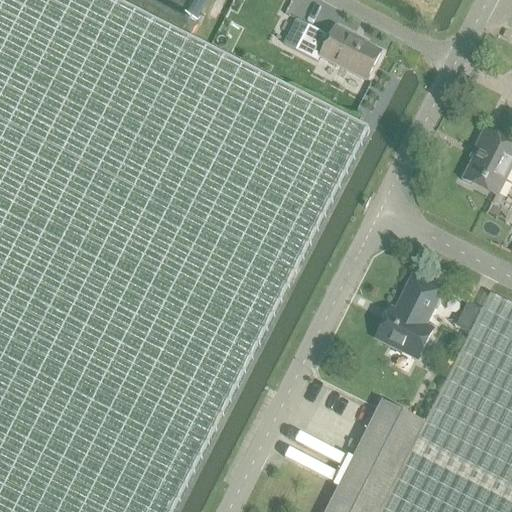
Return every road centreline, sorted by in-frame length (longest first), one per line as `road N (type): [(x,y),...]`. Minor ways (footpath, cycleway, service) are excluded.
road 1 (unclassified): [(228,511),(380,213)]
road 2 (unclassified): [(380,213),(490,0)]
road 3 (unclassified): [(511,278),(380,213)]
